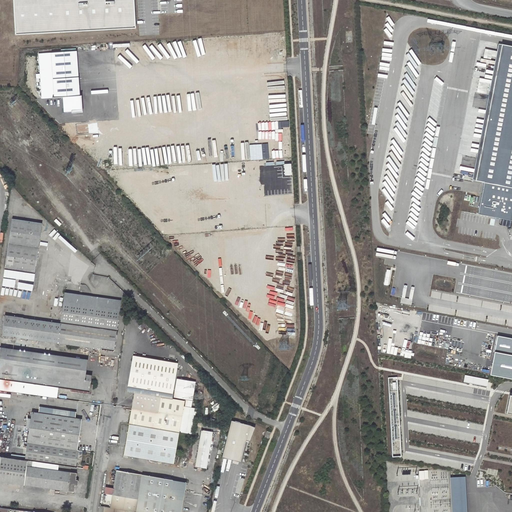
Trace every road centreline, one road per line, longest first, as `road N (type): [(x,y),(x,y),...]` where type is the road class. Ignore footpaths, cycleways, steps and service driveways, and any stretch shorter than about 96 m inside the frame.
road 1 (unclassified): [(301,0),(318,337),(255,511)]
road 2 (unknown): [(103,435),(134,343),(185,363),(228,420)]
